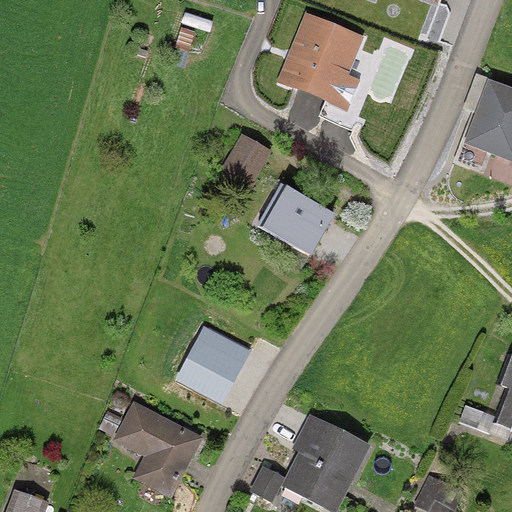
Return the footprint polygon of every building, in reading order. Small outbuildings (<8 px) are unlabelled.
[(305,12),(277,82),(348,111),(361,79),(349,75),(364,36),(305,12)] [(511,87),(489,80),(466,144),(511,160),(511,87)] [(241,133),(221,170),(252,187),(273,151),(241,133)] [(282,182),(257,226),(311,256),(336,213),(282,182)] [(252,351),(204,326),(175,381),(223,406),(252,351)] [(509,388),(496,423),(511,428),(511,356),(501,385),(509,388)] [(203,437),(134,401),(113,440),(144,457),(133,478),(171,498),(203,437)] [(285,477),(281,485),(334,511),(337,511),(371,445),(310,414),(292,449),(298,452),(285,477)] [(281,485),(285,477),(263,466),(250,491),(272,502),(281,485)] [(428,475),(414,505),(428,511),(456,511),(466,492),(428,475)] [(14,489),(5,511),(44,511),(48,502),(14,489)]
